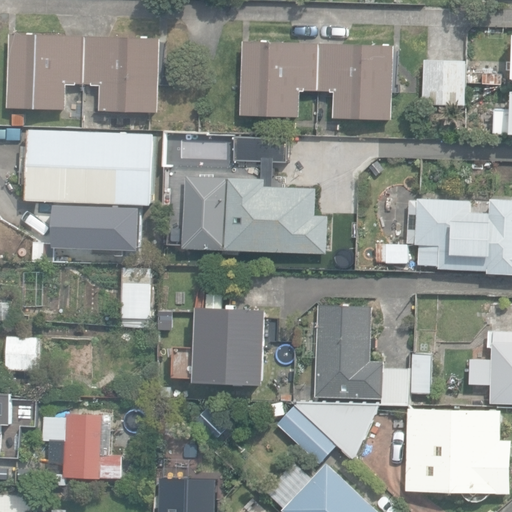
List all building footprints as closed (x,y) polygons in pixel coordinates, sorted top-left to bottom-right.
[(70,85),(87,86),(88,37),(13,34),(10,108),(69,110),(70,85)] [(164,40),(163,39),(88,37),(87,86),(103,87),(103,111),(162,113),(164,40)] [(321,44),(246,41),(244,115),(303,117),(304,92),(320,92),(321,44)] [(397,46),(321,44),(320,92),(337,93),(336,118),(394,120),(397,46)] [(466,106),(468,106),(469,61),(427,60),(424,105),(466,106)] [(484,84),(501,85),(502,74),(485,74),(484,84)] [(511,109),(502,109),(501,131),(511,131),(511,109)] [(29,112),(16,114),(18,125),(31,123),(29,112)] [(30,201),(154,206),(157,134),(33,129),(32,146),(23,146),(23,158),(32,158),(30,201)] [(165,168),(210,170),(212,132),(167,130),(165,168)] [(228,171),(188,170),(185,248),(225,249),(228,171)] [(228,249),(329,254),(331,216),(318,215),(319,189),(285,187),(281,183),(267,182),(267,179),(230,177),(228,249)] [(491,273),(511,274),(511,200),(494,200),(494,213),(474,212),(474,202),(411,199),(409,244),(421,244),(420,266),(442,267),(442,269),(491,271),(491,273)] [(123,228),(123,214),(104,213),(104,227),(123,228)] [(76,262),(77,239),(37,237),(36,260),(76,262)] [(378,263),(410,264),(410,245),(379,244),(378,263)] [(202,275),(202,265),(188,265),(188,275),(202,275)] [(124,323),(137,324),(137,317),(153,317),(153,268),(124,266),(124,323)] [(0,321),(11,321),(12,303),(0,302),(0,321)] [(269,384),(270,384),(272,308),(202,306),(199,382),(269,384)] [(386,403),(411,403),(413,368),(387,368),(387,361),(378,361),(379,338),(374,338),(374,307),(321,306),(319,396),(386,398),(386,403)] [(511,329),(492,329),(491,347),(495,347),(494,359),(473,358),(473,384),(492,385),(491,402),(511,402),(511,329)] [(24,388),(39,388),(42,335),(10,334),(8,370),(25,370),(24,388)] [(434,394),(434,353),(414,353),(414,394),(434,394)] [(0,424),(12,425),(13,395),(0,394),(0,424)] [(297,401),(318,424),(356,460),(357,459),(381,404),(297,401)] [(472,500),(476,500),(478,500),(480,500),(481,500),(482,500),(483,499),(484,499),(487,497),(489,496),(490,495),(490,494),(491,493),(492,492),(492,493),(511,493),(511,439),(503,439),(504,410),(412,408),(410,490),(466,491),(466,492),(466,493),(466,494),(466,495),(467,497),(468,498),(469,498),(469,499),(470,499),(471,500),(472,500)] [(16,424),(44,424),(44,411),(16,411),(16,424)] [(125,478),(126,455),(104,455),(106,413),(69,412),(66,476),(125,478)] [(351,466),(356,460),(318,424),(315,428),(306,420),(291,436),(319,461),(331,448),(351,466)] [(171,433),(160,432),(159,446),(170,447),(171,433)] [(286,509),(289,511),(382,511),(330,462),(286,509)] [(199,511),(188,475),(166,482),(165,508),(160,509),(160,511),(199,511)] [(0,511),(8,511),(9,501),(1,501),(2,487),(0,487),(0,511)]
